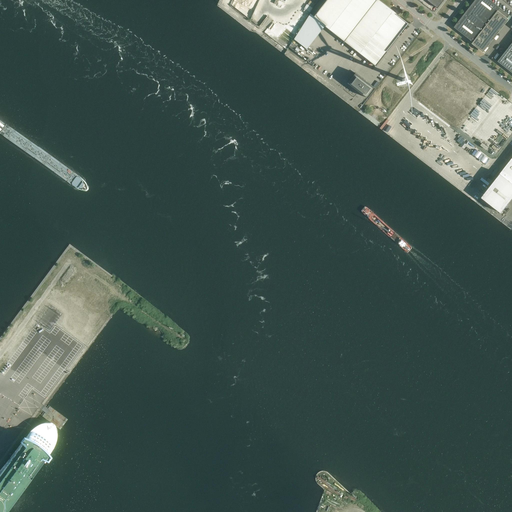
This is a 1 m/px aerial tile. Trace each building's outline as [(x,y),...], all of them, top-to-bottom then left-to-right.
[(408,23),(397,14),(379,0),(325,0),(324,3),(325,3),(314,16),(326,26),(325,26),(358,52),(359,52),(363,56),(364,57),(376,66),(399,37),(398,37),(408,23)] [(426,0),(437,8),(443,0),(426,0)] [(483,52),(508,19),(507,18),(509,15),(489,0),(474,0),(454,27),(473,42),(472,43),(471,44),(483,52)] [(511,72),(511,43),(498,61),(511,72)] [(348,83),(368,98),(375,88),(355,73),(348,83)] [(479,150),(476,155),(486,163),(490,158),(479,150)] [(511,157),(480,197),(500,213),(511,198),(511,157)] [(496,167),(490,175),(493,177),(499,169),(496,167)] [(33,427),(28,432),(0,472),(0,511),(4,511),(52,449),(56,443),(58,436),(58,431),(58,427),(56,424),(54,421),(53,421),(45,420),(38,423),(33,427)]
